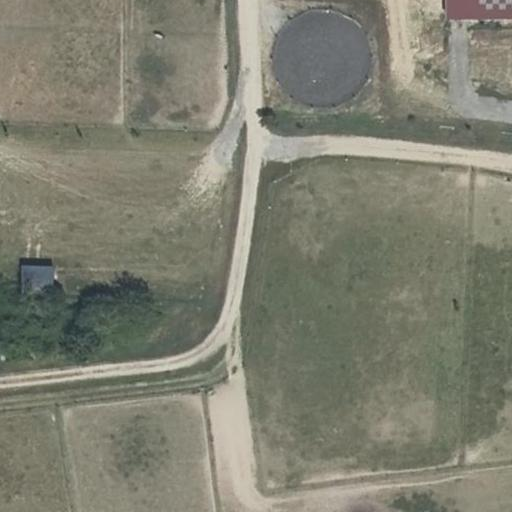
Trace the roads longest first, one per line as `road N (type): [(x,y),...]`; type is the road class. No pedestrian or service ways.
road 1 (track): [(0,380),(193,359),(223,333),(257,142),(249,0)]
road 2 (track): [(257,142),(367,143),(511,167)]
